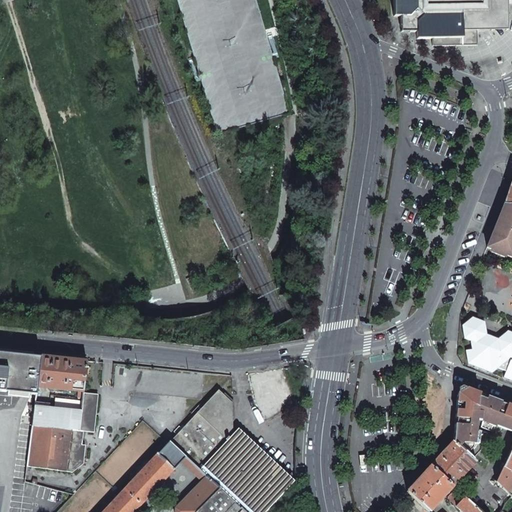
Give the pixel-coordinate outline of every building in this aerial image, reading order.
[(175,0),(216,135),(289,114),(255,0),(175,0)] [(511,0),(393,0),(393,17),(400,17),(400,24),(409,32),(416,32),(416,39),(432,39),(432,46),(462,46),(477,45),(476,31),(476,26),(481,26),(488,26),(492,21),(498,16),(503,11),(503,0),(511,0)] [(498,16),(492,21),(488,26),(476,26),(476,31),(508,31),(507,15),(506,0),(503,0),(503,11),(498,16)] [(400,32),(409,32),(400,24),(400,32)] [(511,203),(504,203),(500,214),(498,218),(494,227),(486,247),(511,257),(511,203)] [(472,317),(462,326),(464,338),(470,341),(472,350),(466,351),(468,363),(492,372),(497,368),(506,371),(503,377),(511,380),(511,333),(507,331),(497,339),(486,335),(484,322),(472,317)] [(37,387),(40,357),(0,353),(0,390),(36,394),(37,387)] [(86,361),(40,356),(40,357),(37,387),(78,391),(77,398),(50,395),(50,400),(82,403),(83,393),(86,361)] [(455,418),(453,440),(466,453),(471,447),(472,444),(477,444),(478,433),(474,432),(475,419),(480,419),(511,431),(511,406),(507,404),(506,405),(493,400),(493,399),(468,389),(457,395),(455,418)] [(220,489),(245,511),(264,511),(291,484),(235,432),(234,433),(233,432),(232,402),(218,390),(170,442),(220,489)] [(83,431),(94,432),(98,394),(83,393),(82,403),(79,430),(77,453),(68,452),(65,471),(71,472),(83,464),(85,446),(82,445),(83,431)] [(31,426),(79,430),(82,403),(50,400),(49,403),(35,402),(31,426)] [(77,453),(79,430),(31,426),(26,467),(65,471),(68,452),(77,453)] [(429,466),(451,487),(457,481),(475,461),(466,453),(453,440),(429,466)] [(170,442),(169,441),(102,511),(133,511),(180,463),(200,482),(175,508),(174,511),(197,511),(220,489),(170,442)] [(511,451),(510,451),(503,466),(511,472),(511,451)] [(429,466),(406,491),(413,498),(428,511),(451,487),(429,466)] [(511,472),(503,466),(496,482),(508,492),(511,485),(511,472)] [(245,511),(220,489),(197,511),(245,511)] [(448,496),(447,499),(455,506),(463,498),(454,489),(448,496)] [(463,498),(455,506),(461,511),(478,511),(467,501),(463,498)]
